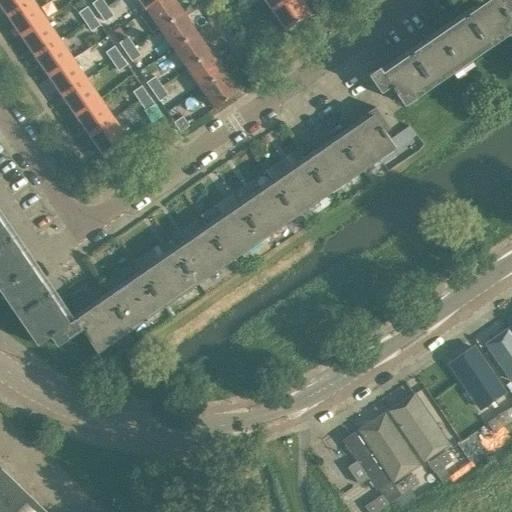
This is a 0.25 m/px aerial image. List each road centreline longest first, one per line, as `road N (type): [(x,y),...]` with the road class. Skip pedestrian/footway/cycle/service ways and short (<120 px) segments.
road 1 (residential): [(0,118),(78,234),(426,0)]
road 2 (tertiary): [(511,261),(306,400),(257,418),(190,428)]
road 3 (tertiary): [(190,428),(129,425),(69,408),(0,361)]
